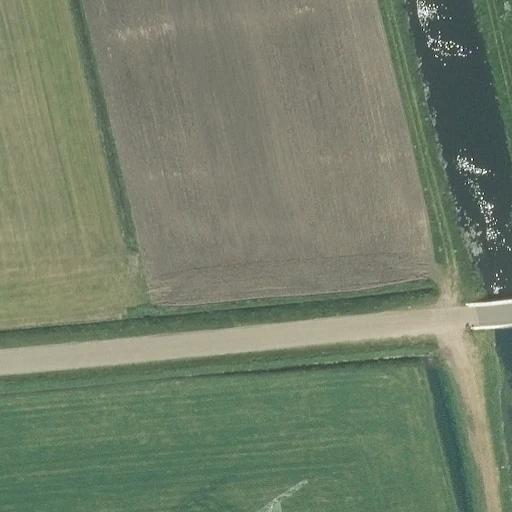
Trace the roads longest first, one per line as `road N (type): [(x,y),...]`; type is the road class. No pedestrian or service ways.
road 1 (track): [(387,0),(496,511)]
road 2 (unclassified): [(0,359),(511,313)]
